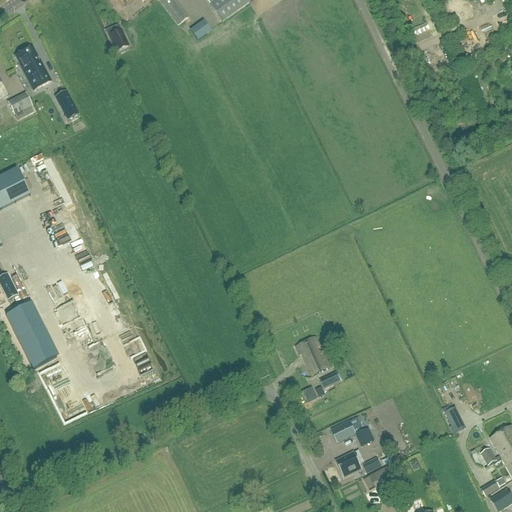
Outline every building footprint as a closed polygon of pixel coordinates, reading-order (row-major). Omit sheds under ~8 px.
[(156,0),(177,28),(188,19),(173,0),(156,0)] [(208,0),(206,2),(222,24),(249,5),(245,0),(208,0)] [(191,33),(197,42),(211,32),(205,23),(191,33)] [(116,33),(107,38),(115,53),(129,47),(121,31),(116,33)] [(411,44),(413,49),(420,46),(422,50),(442,41),(438,33),(411,44)] [(487,42),(482,44),(487,54),(492,52),(487,42)] [(32,49),(16,58),(20,67),(33,93),(51,84),(40,63),(38,64),(36,60),(37,59),(32,49)] [(0,83),(0,103),(9,99),(2,85),(1,85),(0,83)] [(66,94),(55,99),(56,100),(63,113),(68,123),(78,117),(70,101),(66,94)] [(14,118),(32,108),(25,95),(6,104),(14,118)] [(16,171),(0,179),(0,247),(1,247),(0,245),(0,212),(29,198),(16,171)] [(0,289),(7,303),(18,297),(17,295),(7,276),(0,279),(0,289)] [(27,302),(3,314),(30,368),(53,356),(27,302)] [(315,339),(295,349),(299,358),(302,357),(312,378),(315,377),(330,370),(322,353),(319,355),(316,349),(319,348),(315,339)] [(328,378),(320,382),(324,390),(332,386),(328,378)] [(304,402),(314,397),(309,386),(299,390),(304,402)] [(358,404),(364,399),(360,395),(355,400),(358,404)] [(451,414),(447,416),(452,428),(462,423),(456,411),(454,412),(452,407),(448,409),(451,414)] [(354,438),(368,432),(367,430),(366,431),(359,416),(356,417),(355,417),(347,420),(349,423),(330,432),(337,446),(354,438)] [(511,427),(491,441),(511,475),(511,427)] [(483,454),(485,458),(483,459),(488,468),(497,463),(490,450),(483,454)] [(364,465),(359,453),(354,456),(354,455),(336,464),(343,480),(362,471),(360,467),(364,465)] [(367,476),(381,469),(376,460),(362,467),(367,476)] [(397,481),(390,468),(380,473),(387,486),(397,481)] [(503,511),(511,506),(511,498),(507,491),(490,502),(495,511),(503,511)]
